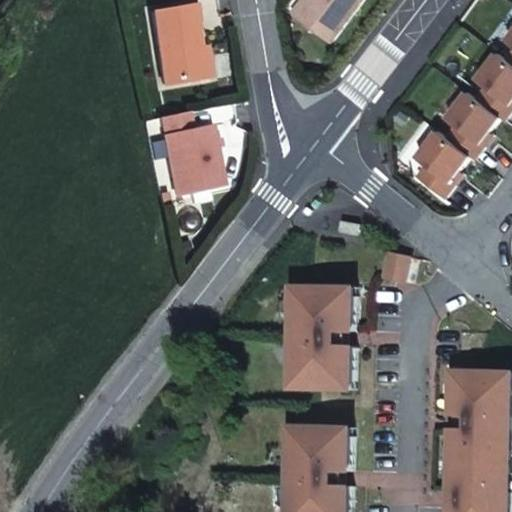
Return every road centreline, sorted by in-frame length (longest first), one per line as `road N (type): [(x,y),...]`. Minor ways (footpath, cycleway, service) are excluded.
road 1 (tertiary): [(32,511),(316,149)]
road 2 (tertiary): [(316,149),(428,0)]
road 3 (residential): [(316,149),(450,254)]
road 4 (tertiary): [(258,0),(276,106),(316,149)]
